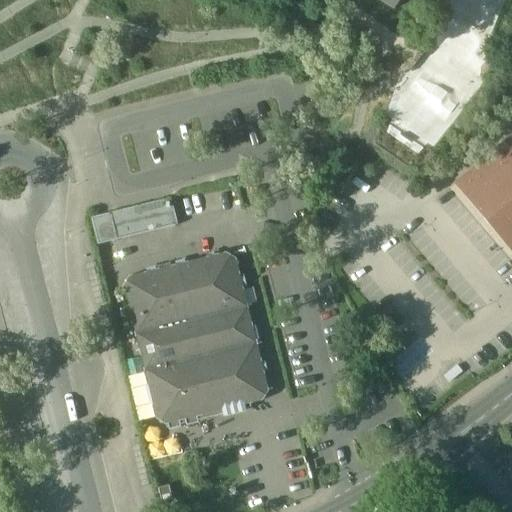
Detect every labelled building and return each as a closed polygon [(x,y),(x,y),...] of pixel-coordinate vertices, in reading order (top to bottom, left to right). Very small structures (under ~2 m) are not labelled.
[(375,0),(393,12),(401,0),(375,0)] [(511,138),(456,186),(511,253),(511,138)] [(171,199),(92,220),(98,246),(177,225),(171,199)] [(225,253),(129,276),(123,286),(156,420),(166,425),(263,402),(268,391),(236,259),(225,253)] [(169,486),(158,489),(162,502),(172,500),(169,486)]
